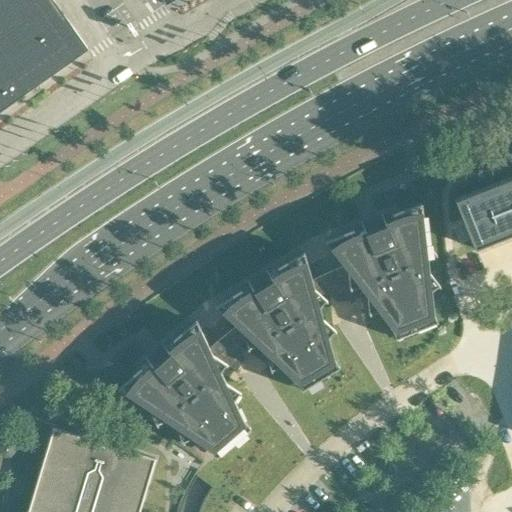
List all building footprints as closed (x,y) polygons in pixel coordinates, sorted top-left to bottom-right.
[(0,0),(0,111),(88,49),(52,0),(0,0)] [(511,176),(454,200),(473,248),(511,232),(511,176)] [(431,314),(421,231),(424,230),(421,203),(393,215),(395,221),(386,225),(382,215),(381,215),(384,224),(365,232),(362,223),(360,223),(365,234),(355,237),(353,231),(324,242),(343,266),(346,265),(362,286),(394,329),(412,322),(416,330),(413,321),(431,314)] [(239,481),(394,387),(313,252),(205,318),(263,414),(209,461),(204,467),(199,471),(197,475),(205,481),(213,487),(218,481),(224,474),(230,469),(239,481)] [(362,286),(346,265),(343,266),(311,280),(309,282),(313,296),(328,292),(337,300),(349,299),(347,288),(349,288),(349,290),(351,289),(351,288),(362,286)] [(135,373),(117,389),(149,410),(150,411),(152,408),(162,415),(188,433),(212,448),(226,435),(232,442),(233,442),(227,435),(241,422),(218,374),(207,350),(209,348),(196,321),(173,341),(178,346),(170,353),(163,344),(162,345),(168,352),(153,366),(146,358),(145,359),(153,368),(145,374),(140,369),(135,373)] [(137,511),(154,458),(52,427),(26,511),(137,511)]
